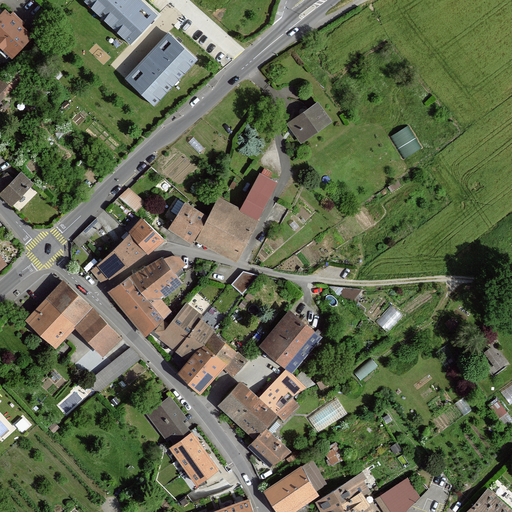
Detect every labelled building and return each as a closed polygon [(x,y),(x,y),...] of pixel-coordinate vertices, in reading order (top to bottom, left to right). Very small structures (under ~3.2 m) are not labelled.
[(158,15),(142,0),(85,0),(131,43),(158,15)] [(11,17),(6,12),(0,18),(0,45),(14,57),(32,37),(21,26),(23,24),(13,15),(11,17)] [(198,60),(167,32),(125,78),(156,106),(198,60)] [(12,89),(0,78),(0,101),(1,102),(12,89)] [(5,101),(3,103),(5,104),(0,110),(3,113),(10,105),(5,101)] [(302,142),(331,121),(317,101),(288,122),(302,142)] [(410,124),(393,134),(407,156),(424,146),(410,124)] [(240,208),(220,197),(198,238),(235,258),(277,180),(260,171),(240,208)] [(0,185),(5,190),(2,192),(13,203),(31,184),(20,174),(14,179),(7,173),(0,180),(0,185)] [(144,202),(128,188),(119,197),(135,211),(144,202)] [(185,201),(169,226),(192,240),(207,214),(185,201)] [(128,230),(130,232),(146,251),(162,237),(142,217),(128,230)] [(96,218),(73,240),(79,246),(102,224),(96,218)] [(130,232),(91,270),(101,281),(110,277),(146,251),(130,232)] [(111,292),(146,335),(171,310),(160,298),(181,280),(163,257),(129,278),(111,292)] [(91,304),(63,279),(40,304),(27,318),(55,344),(63,335),(74,323),(91,304)] [(362,290),(330,286),(351,304),(362,290)] [(234,374),(246,360),(210,330),(212,328),(199,319),(203,315),(187,303),(169,325),(163,320),(155,330),(189,357),(178,370),(200,391),(215,374),(223,365),(234,374)] [(395,304),(380,320),(389,328),(404,312),(395,304)] [(93,308),(93,307),(76,324),(103,352),(120,336),(93,308)] [(291,310),(261,344),(285,365),(291,370),(321,335),(291,310)] [(453,317),(445,323),(450,331),(459,324),(453,317)] [(439,337),(432,342),(437,350),(444,345),(439,337)] [(139,358),(130,347),(89,381),(98,392),(139,358)] [(491,347),(485,352),(497,368),(503,363),(491,347)] [(375,357),(358,372),(365,380),(382,365),(375,357)] [(286,371),(261,396),(278,412),(284,420),(300,406),(293,396),(306,388),(286,371)] [(256,438),(265,427),(278,412),(261,396),(241,379),(232,389),(220,403),(256,438)] [(185,415),(170,395),(147,412),(168,438),(170,436),(176,443),(191,431),(181,418),(185,415)] [(511,417),(499,400),(490,406),(505,427),(511,422),(511,417)] [(249,445),(270,465),(289,450),(265,427),(256,438),(249,445)] [(176,443),(170,447),(197,486),(220,469),(193,431),(191,431),(176,443)] [(328,450),(335,463),(348,456),(341,442),(328,450)] [(313,459),(265,491),(279,511),(285,511),(327,483),(313,459)] [(371,511),(361,496),(369,491),(363,479),(365,477),(363,472),(316,501),(322,511),(371,511)] [(396,487),(377,499),(385,511),(404,511),(405,511),(410,506),(424,494),(417,484),(401,495),(396,487)] [(510,511),(511,511),(488,490),(467,511),(510,511)] [(253,511),(248,497),(209,511),(253,511)]
